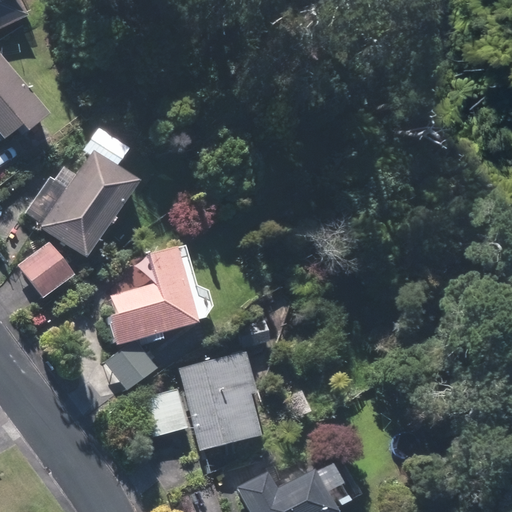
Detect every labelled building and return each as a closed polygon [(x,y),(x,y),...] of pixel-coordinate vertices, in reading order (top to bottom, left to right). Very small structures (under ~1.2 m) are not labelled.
[(0,70),(0,138),(33,113),(0,70)] [(111,170),(62,140),(15,217),(64,247),(111,170)] [(126,278),(83,291),(87,305),(78,308),(87,337),(183,308),(160,231),(115,244),(126,278)] [(70,280),(45,247),(12,272),(37,306),(70,280)] [(222,346),(153,359),(170,447),(238,434),(222,346)] [(132,355),(114,355),(98,368),(122,398),(149,377),(132,355)] [(237,467),(201,484),(214,511),(272,511),(305,496),(287,458),(243,479),(237,467)]
